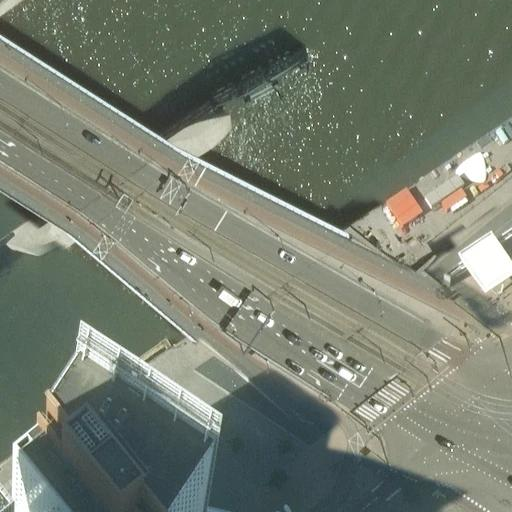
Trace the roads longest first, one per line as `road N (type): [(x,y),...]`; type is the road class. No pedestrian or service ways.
road 1 (secondary): [(501,384),(0,68)]
road 2 (secondary): [(0,142),(443,442)]
